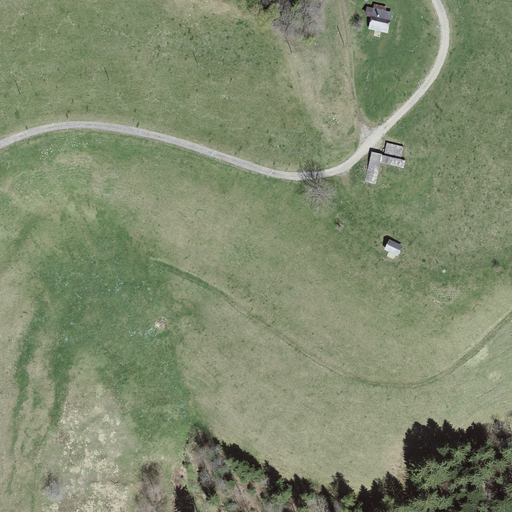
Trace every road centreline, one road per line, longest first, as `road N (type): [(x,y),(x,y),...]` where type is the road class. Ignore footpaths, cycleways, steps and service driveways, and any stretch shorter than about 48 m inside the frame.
road 1 (track): [(0,145),(85,124),(158,136),(284,175),(329,173),(360,154),(430,79),(445,38),(436,0)]
road 2 (track): [(340,0),(357,107),(371,142)]
